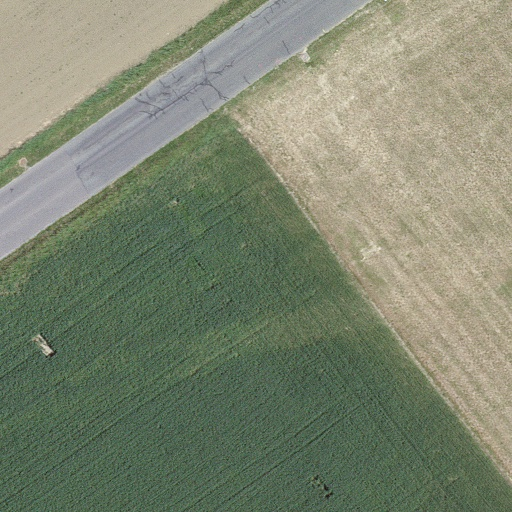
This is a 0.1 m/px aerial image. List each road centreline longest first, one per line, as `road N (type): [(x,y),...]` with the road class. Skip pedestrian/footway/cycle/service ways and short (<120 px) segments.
road 1 (unknown): [(0,404),(276,316),(511,286)]
road 2 (tertiary): [(0,228),(327,0)]
